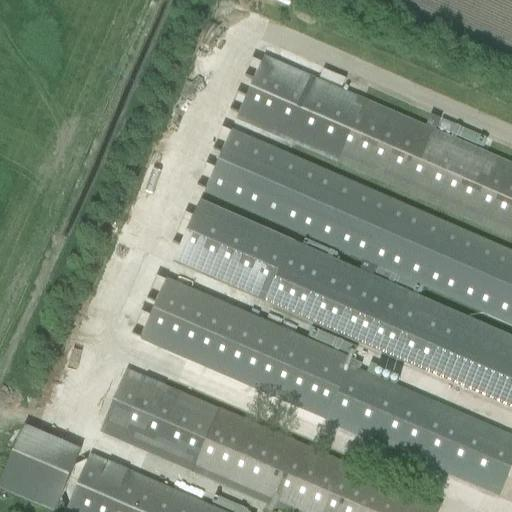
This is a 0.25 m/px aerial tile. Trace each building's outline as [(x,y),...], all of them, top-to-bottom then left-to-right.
[(263,60),(236,120),(325,159),(511,241),(511,168),(351,99),(263,60)] [(511,252),(320,171),(231,133),(205,193),(511,327),(511,252)] [(172,265),(511,411),(511,338),(198,202),(172,265)] [(141,341),(323,421),(498,496),(511,463),(511,441),(346,369),(349,361),(167,282),(141,341)] [(98,434),(278,511),(437,511),(439,508),(125,372),(98,434)] [(0,491),(48,511),(54,511),(80,453),(24,429),(0,483),(0,491)] [(215,511),(87,457),(64,511),(215,511)]
